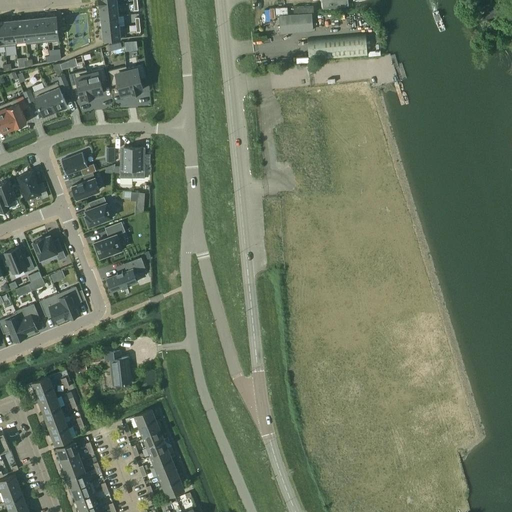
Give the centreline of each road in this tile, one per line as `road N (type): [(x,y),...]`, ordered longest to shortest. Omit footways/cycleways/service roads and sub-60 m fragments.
road 1 (secondary): [(262,411),(220,0)]
road 2 (residential): [(251,511),(209,413),(192,345),(185,254),(194,219)]
road 3 (residential): [(62,206),(103,313),(0,356)]
road 4 (residential): [(262,411),(230,359),(194,219)]
road 5 (unclassified): [(187,128),(113,128),(41,145)]
road 6 (residential): [(0,407),(15,405),(55,511)]
road 7 (unclassified): [(187,128),(179,0)]
